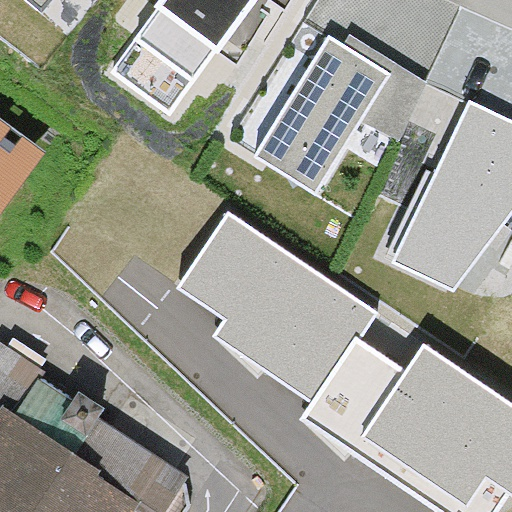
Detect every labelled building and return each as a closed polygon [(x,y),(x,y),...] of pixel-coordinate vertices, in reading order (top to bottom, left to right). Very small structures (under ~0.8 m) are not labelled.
[(245,0),(170,0),(119,70),(168,106),(245,0)] [(384,75),(329,42),(259,157),(314,191),(384,75)] [(511,207),(511,126),(471,106),(397,261),(453,286),(511,207)] [(0,218),(47,153),(0,119),(0,218)] [(373,310),(227,217),(181,288),(228,319),(217,336),(313,400),(373,310)] [(511,402),(373,310),(313,400),(299,421),(436,511),(495,511),(508,493),(511,495),(511,402)] [(4,411),(0,416),(0,511),(172,511),(195,478),(43,378),(16,418),(4,411)]
